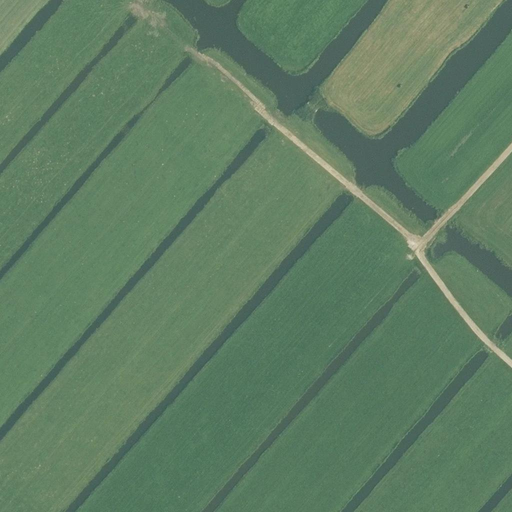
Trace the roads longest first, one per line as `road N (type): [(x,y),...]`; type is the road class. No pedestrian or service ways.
road 1 (track): [(511,363),(436,278),(418,250),(429,238),(381,198),(344,182)]
road 2 (track): [(429,238),(511,145)]
